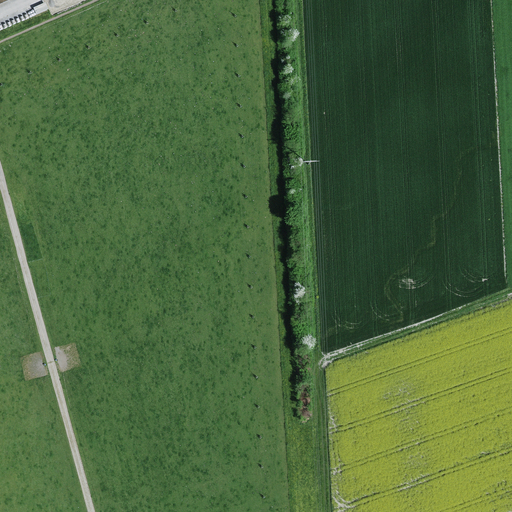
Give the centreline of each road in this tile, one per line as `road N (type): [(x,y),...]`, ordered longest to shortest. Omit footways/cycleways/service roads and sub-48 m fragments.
road 1 (track): [(90,511),(0,179)]
road 2 (track): [(511,284),(363,340)]
